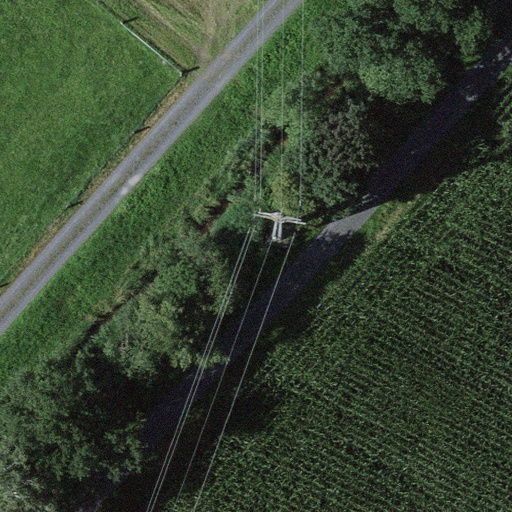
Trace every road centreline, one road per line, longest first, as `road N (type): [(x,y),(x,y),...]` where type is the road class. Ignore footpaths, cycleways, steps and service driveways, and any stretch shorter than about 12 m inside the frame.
road 1 (track): [(511,57),(89,511)]
road 2 (track): [(0,365),(338,0)]
